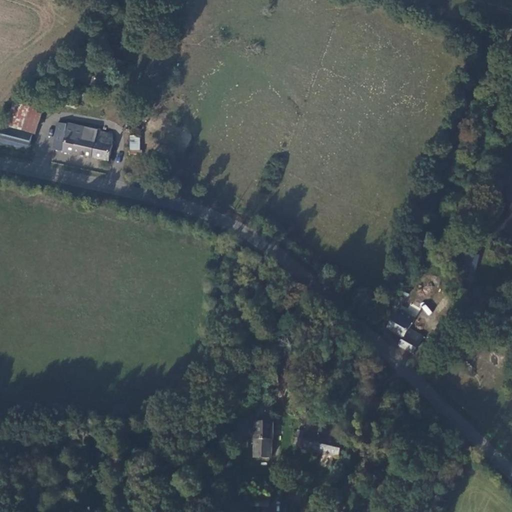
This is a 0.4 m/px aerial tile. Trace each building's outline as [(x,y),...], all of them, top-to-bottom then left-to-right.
[(69,103),(70,100),(74,86),(55,81),(51,98),(69,103)] [(6,103),(0,125),(25,130),(28,131),(38,95),(18,89),(15,99),(9,98),(6,103)] [(46,146),(102,156),(105,140),(104,129),(78,123),(78,124),(51,119),(46,146)] [(0,125),(0,124),(0,140),(22,145),(25,130),(0,125)] [(125,131),(125,148),(137,149),(137,146),(134,146),(135,124),(127,124),(127,131),(125,131)] [(473,280),(478,254),(461,250),(456,276),(473,280)] [(411,314),(395,307),(384,325),(401,335),(397,343),(410,350),(418,335),(404,327),(411,314)] [(252,436),(252,455),(266,455),(268,411),(253,410),(252,428),(247,428),(246,435),(252,436)] [(339,439),(342,425),(342,424),(304,416),(301,429),(339,439)] [(291,444),(332,453),(336,455),(339,439),(301,429),(295,427),(291,444)]
